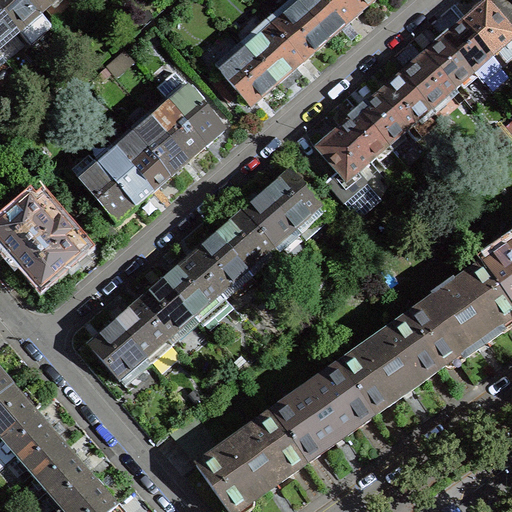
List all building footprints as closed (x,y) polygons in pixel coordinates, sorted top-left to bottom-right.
[(52,27),(41,13),(29,0),(0,0),(0,9),(19,32),(31,45),(52,27)] [(29,0),(41,13),(55,0),(29,0)] [(356,17),(341,0),(304,0),(299,5),(329,40),(336,34),(356,17)] [(341,0),(356,17),(361,12),(375,0),(341,0)] [(463,23),(492,58),(511,40),(511,30),(511,29),(511,28),(511,8),(504,0),(493,0),(489,4),(487,2),(486,3),(484,0),(477,6),(469,13),(472,16),(463,23)] [(299,5),(273,28),(303,63),(309,57),(329,40),(299,5)] [(0,48),(19,32),(0,9),(0,48)] [(483,84),(502,68),(492,58),(463,23),(454,31),(452,29),(447,33),(443,37),(474,73),(483,84)] [(282,80),(303,63),(273,28),(246,51),(276,86),(282,80)] [(435,47),(426,55),(455,90),(474,73),(443,37),(438,41),(433,45),(435,47)] [(276,86),(246,51),(221,73),(251,108),(256,103),(276,86)] [(432,110),(455,90),(426,55),(417,63),(414,61),(407,67),(400,73),(432,110)] [(175,73),(157,88),(170,104),(206,146),(212,141),(224,130),(175,73)] [(385,86),(387,89),(378,96),(408,131),(432,110),(400,73),(392,80),(385,86)] [(369,104),(367,102),(362,106),(357,110),(389,147),(408,131),(378,96),(369,104)] [(170,104),(152,120),(188,162),(194,156),(206,146),(170,104)] [(345,125),(341,128),(371,163),(389,147),(357,110),(348,119),(350,121),(345,125)] [(175,173),(188,162),(152,120),(134,135),(170,177),(175,173)] [(348,183),(371,163),(341,128),(332,136),(330,133),(322,141),(315,146),(318,149),(317,150),(337,173),(326,183),(344,204),(357,193),(348,183)] [(170,177),(134,135),(117,151),(153,192),(157,188),(170,177)] [(117,151),(99,166),(135,208),(139,204),(153,192),(117,151)] [(99,166),(95,161),(94,162),(88,156),(72,170),(116,223),(121,220),(135,208),(99,166)] [(295,229),(305,240),(330,218),(290,172),(273,188),(265,194),(295,229)] [(295,229),(265,194),(250,208),(243,213),(273,248),(295,229)] [(65,240),(72,233),(61,221),(54,227),(30,199),(0,224),(0,241),(41,289),(55,277),(79,256),(65,240)] [(247,271),(273,248),(243,213),(226,228),(217,236),(247,271)] [(247,271),(217,236),(197,253),(190,259),(220,294),(247,271)] [(511,251),(502,259),(503,261),(489,271),(511,304),(511,251)] [(203,327),(219,313),(210,303),(220,294),(190,259),(170,276),(164,282),(194,317),(203,327)] [(436,298),(406,319),(411,326),(442,369),(461,355),(464,359),(483,346),(503,332),(500,328),(511,319),(511,304),(489,271),(484,264),(455,285),(459,290),(440,304),(436,298)] [(194,317),(164,282),(143,300),(137,305),(167,340),(194,317)] [(167,340),(137,305),(121,319),(115,324),(145,359),(167,340)] [(145,359),(115,324),(97,340),(90,346),(120,381),(145,359)] [(401,398),(442,369),(411,326),(397,336),(395,334),(357,361),(358,363),(344,373),(374,417),(401,398)] [(0,397),(13,387),(0,371),(0,397)] [(289,409),(290,411),(276,421),(307,464),(331,447),(374,417),(344,373),(329,383),(328,382),(289,409)] [(26,390),(20,395),(17,392),(13,387),(0,397),(0,435),(2,438),(34,411),(40,406),(26,390)] [(16,457),(50,428),(38,416),(34,411),(2,438),(1,439),(16,457)] [(171,433),(173,434),(181,443),(181,445),(182,444),(190,454),(190,455),(191,455),(199,464),(199,465),(197,467),(229,511),(239,511),(254,502),(307,464),(276,421),(262,431),(261,430),(253,435),(250,429),(237,438),(241,444),(232,450),(228,445),(224,447),(194,413),(171,433)] [(32,475),(65,446),(55,434),(50,428),(16,457),(32,475)] [(47,493),(80,464),(69,451),(65,446),(32,475),(47,493)] [(62,510),(95,482),(85,469),(80,464),(47,493),(62,510)] [(104,486),(98,479),(95,482),(62,510),(63,511),(109,511),(117,506),(109,498),(112,496),(104,486)]
